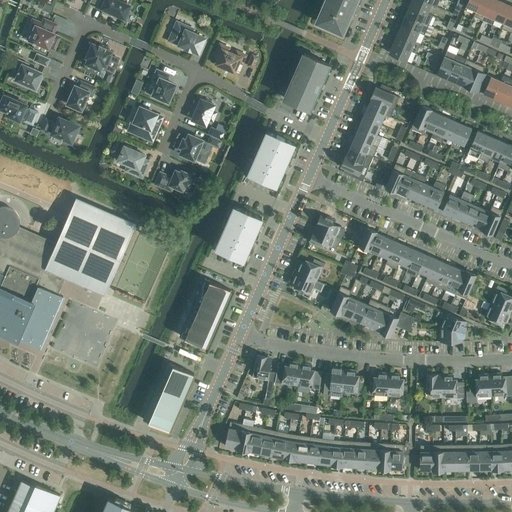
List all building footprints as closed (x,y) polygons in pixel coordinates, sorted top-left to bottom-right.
[(90,0),(90,1),(97,5),(96,6),(116,14),(115,16),(123,20),(126,19),(129,14),(127,11),(130,5),(118,0),(90,0)] [(356,5),(360,6),(355,4),(356,0),(323,0),(320,7),(322,8),(317,21),(342,32),(350,13),(356,15),(353,13),(356,5)] [(431,4),(422,0),(413,0),(411,6),(427,13),(431,4)] [(468,0),(466,6),(475,11),(476,11),(480,0),(468,0)] [(475,11),(473,16),(483,20),(491,0),(480,0),(476,11),(475,11)] [(496,0),(491,0),(483,20),(492,24),(495,19),(502,2),(496,0)] [(495,19),(503,23),(504,23),(511,6),(502,2),(495,19)] [(433,16),(427,13),(411,6),(406,15),(428,25),(433,16)] [(503,23),(501,28),(511,33),(511,30),(511,6),(504,23),(503,23)] [(428,25),(406,15),(402,25),(419,32),(424,34),(428,25)] [(33,19),(28,30),(33,32),(30,40),(33,41),(33,42),(36,43),(33,49),(46,54),(49,45),(54,48),(58,38),(53,36),(54,34),(53,33),(57,24),(44,19),(42,23),(33,19)] [(200,53),(205,42),(203,41),(205,38),(192,32),(193,30),(177,23),(169,40),(185,47),(184,49),(192,53),(193,50),(200,53)] [(415,41),(419,32),(402,25),(398,34),(415,41)] [(420,44),(415,41),(398,34),(394,43),(415,53),(416,53),(420,44)] [(390,53),(411,62),(415,53),(394,43),(390,53)] [(89,58),(84,69),(97,74),(102,63),(105,65),(111,52),(105,50),(106,48),(100,45),(99,47),(93,44),(92,48),(89,47),(87,53),(89,54),(88,57),(89,58)] [(245,55),(237,52),(235,55),(227,52),(229,48),(220,44),(217,52),(221,54),(217,63),(234,70),(238,61),(242,63),(245,55)] [(447,50),(437,72),(447,77),(457,55),(447,50)] [(304,53),(284,98),(309,109),(329,63),(304,53)] [(47,66),(49,59),(37,54),(34,60),(47,66)] [(248,65),(253,68),(258,57),(252,54),(248,65)] [(457,55),(447,77),(457,81),(466,59),(457,55)] [(466,59),(457,81),(466,85),(475,63),(466,59)] [(42,72),(27,66),(27,64),(18,60),(14,70),(19,72),(16,79),(26,84),(25,85),(36,90),(39,82),(38,82),(42,72)] [(476,89),(477,87),(480,89),(482,85),(486,74),(483,73),(485,67),(475,63),(466,85),(476,89)] [(106,70),(102,81),(108,84),(113,73),(106,70)] [(168,101),(172,92),(173,92),(176,87),(175,86),(175,85),(166,81),(168,75),(157,70),(153,79),(159,81),(153,95),(154,95),(153,97),(159,100),(160,98),(168,101)] [(482,85),(487,87),(484,93),(494,97),(501,81),(486,74),(482,85)] [(511,78),(503,75),(501,81),(494,97),(503,101),(511,81),(511,78)] [(67,104),(82,110),(88,95),(92,96),(96,87),(82,81),(79,87),(75,85),(71,95),(69,94),(66,101),(68,102),(67,104)] [(511,81),(503,101),(511,104),(511,81)] [(371,97),(372,97),(395,107),(399,97),(389,92),(391,88),(382,84),(380,88),(376,86),(371,97)] [(26,104),(14,99),(14,98),(13,98),(5,94),(5,95),(4,95),(3,98),(1,97),(0,98),(0,104),(0,107),(8,111),(7,115),(20,120),(22,115),(25,117),(24,121),(33,125),(38,112),(29,108),(28,111),(24,109),(26,104)] [(385,115),(390,117),(395,107),(372,97),(368,107),(385,114),(385,115)] [(201,99),(193,119),(206,124),(208,120),(212,122),(217,111),(212,109),(214,105),(211,103),(212,101),(206,99),(205,101),(201,99)] [(422,133),(424,128),(424,127),(431,110),(432,110),(432,109),(421,105),(411,128),(422,133)] [(415,109),(408,106),(406,112),(413,115),(415,109)] [(137,117),(135,116),(131,125),(135,126),(132,132),(152,141),(159,125),(157,124),(161,116),(141,107),(137,117)] [(363,117),(381,124),(385,115),(385,114),(368,107),(363,117)] [(424,127),(424,128),(433,132),(441,114),(432,110),(431,110),(424,127)] [(403,117),(410,120),(413,115),(406,112),(403,117)] [(431,137),(441,142),(443,136),(451,119),(441,114),(433,132),(431,137)] [(359,127),(376,134),(381,124),(363,117),(359,127)] [(46,118),(41,129),(47,132),(51,121),(46,118)] [(59,118),(53,133),(64,138),(63,141),(71,145),(76,134),(75,133),(78,126),(59,118)] [(451,119),(443,136),(453,140),(461,123),(451,119)] [(464,145),(465,141),(469,142),(473,133),(469,132),(471,128),(461,123),(453,140),(464,145)] [(407,128),(401,125),(398,132),(404,135),(407,128)] [(115,126),(112,132),(118,134),(121,128),(115,126)] [(33,127),(30,133),(36,136),(39,130),(33,127)] [(211,127),(208,133),(221,139),(224,133),(211,127)] [(355,137),(377,146),(382,137),(376,134),(359,127),(355,137)] [(478,130),(476,134),(473,133),(469,142),(472,144),(468,153),(478,158),(488,135),(478,130)] [(276,185),(295,143),(267,131),(249,173),(276,185)] [(395,139),(401,141),(404,135),(398,132),(395,139)] [(189,135),(187,140),(184,139),(181,146),(184,148),(181,153),(189,156),(188,158),(195,162),(199,152),(197,151),(202,140),(189,135)] [(488,162),(491,157),(490,157),(498,139),(488,135),(478,158),(488,162)] [(221,141),(210,136),(208,142),(219,147),(221,141)] [(355,137),(350,146),(373,156),(377,146),(355,137)] [(491,157),(500,161),(508,144),(498,139),(490,157),(491,157)] [(410,140),(408,146),(414,149),(417,143),(410,140)] [(114,146),(110,148),(111,153),(112,153),(111,153),(114,154),(115,154),(119,152),(118,147),(120,143),(116,141),(114,146)] [(421,152),(423,146),(417,143),(414,149),(421,152)] [(508,171),(510,165),(511,160),(511,145),(508,144),(500,161),(497,166),(508,171)] [(398,148),(393,145),(390,152),(395,154),(398,148)] [(145,155),(132,149),(133,148),(127,146),(127,147),(125,146),(119,160),(129,164),(126,170),(142,177),(147,165),(142,162),(145,155)] [(346,156),(363,164),(369,166),(373,156),(350,146),(346,156)] [(406,149),(404,155),(410,158),(413,152),(406,149)] [(430,149),(427,155),(434,158),(436,152),(430,149)] [(387,158),(392,161),(395,154),(390,152),(387,158)] [(417,161),(419,155),(413,152),(410,158),(417,161)] [(441,160),(443,155),(436,152),(434,158),(441,160)] [(345,156),(341,166),(345,168),(343,172),(353,176),(363,181),(369,166),(363,164),(346,156),(345,156)] [(426,158),(424,163),(430,166),(433,161),(426,158)] [(437,169),(439,164),(433,161),(430,166),(437,169)] [(453,161),(450,167),(457,170),(459,164),(453,161)] [(396,163),(385,187),(396,192),(396,191),(406,168),(396,163)] [(457,170),(463,173),(466,167),(459,164),(457,170)] [(389,168),(384,165),(381,172),(387,174),(389,168)] [(450,167),(448,172),(454,175),(457,170),(450,167)] [(406,195),(416,172),(406,168),(396,191),(406,195)] [(454,175),(461,178),(463,173),(457,170),(454,175)] [(477,170),(474,175),(481,178),(483,172),(477,170)] [(160,172),(155,184),(171,191),(174,186),(183,189),(183,188),(192,192),(197,194),(202,183),(197,181),(198,180),(189,176),(189,174),(182,171),(181,173),(176,171),(173,178),(160,172)] [(378,178),(384,181),(387,174),(381,172),(378,178)] [(416,200),(423,182),(426,177),(416,172),(406,195),(416,200)] [(488,181),(490,175),(483,172),(481,178),(488,181)] [(473,178),(471,184),(477,187),(480,181),(473,178)] [(497,178),(494,184),(501,187),(503,181),(497,178)] [(442,195),(446,185),(436,181),(433,186),(426,204),(436,208),(438,204),(441,206),(445,197),(442,195)] [(484,190),(486,184),(480,181),(477,187),(484,190)] [(507,190),(510,184),(503,181),(501,187),(507,190)] [(433,186),(423,182),(416,200),(426,204),(433,186)] [(493,187),(490,193),(497,195),(499,190),(493,187)] [(504,198),(506,193),(499,190),(497,195),(504,198)] [(450,194),(448,198),(445,197),(441,206),(444,207),(442,211),(453,216),(460,198),(450,194)] [(105,294),(136,222),(76,196),(56,244),(45,268),(64,276),(65,276),(105,293),(104,294),(105,294)] [(463,220),(470,203),(460,198),(453,216),(463,220)] [(473,224),(480,207),(470,203),(463,220),(473,224)] [(244,260),(262,217),(235,205),(216,248),(244,260)] [(492,234),(503,210),(492,206),(490,211),(482,229),(482,228),(482,229),(492,234)] [(57,293),(64,276),(45,268),(56,244),(18,228),(19,227),(19,226),(19,224),(19,223),(19,222),(19,221),(19,220),(19,219),(19,218),(19,217),(18,216),(18,215),(17,214),(17,213),(16,212),(15,211),(14,210),(13,209),(12,209),(11,208),(10,208),(9,207),(8,207),(7,207),(6,207),(4,207),(2,207),(1,207),(0,207),(0,331),(17,339),(18,337),(40,346),(41,346),(40,346),(62,296),(62,297),(63,296),(57,293)] [(482,229),(490,211),(480,207),(473,224),(482,228),(482,229)] [(340,212),(331,208),(328,214),(337,218),(340,212)] [(317,224),(318,224),(316,228),(340,239),(345,229),(332,224),(334,219),(321,214),(317,224)] [(510,220),(504,217),(501,224),(507,226),(510,220)] [(359,224),(351,243),(358,246),(358,245),(366,227),(359,224)] [(498,231),(504,233),(507,226),(501,224),(498,231)] [(377,232),(366,227),(358,245),(369,250),(376,232),(377,232)] [(309,241),(322,247),(324,243),(336,248),(340,239),(316,228),(315,232),(314,231),(309,241)] [(376,232),(369,250),(379,254),(386,237),(377,232),(376,232)] [(386,237),(379,254),(388,258),(389,258),(396,241),(386,237)] [(396,268),(399,263),(398,263),(406,245),(396,241),(389,258),(388,258),(386,264),(396,268)] [(399,263),(408,267),(416,250),(406,245),(398,263),(399,263)] [(416,277),(419,271),(418,271),(426,254),(416,250),(408,267),(406,272),(416,277)] [(419,271),(428,275),(428,276),(436,258),(426,254),(418,271),(419,271)] [(428,275),(425,281),(436,285),(446,263),(436,258),(428,276),(428,275)] [(297,268),(299,268),(297,272),(317,281),(324,263),(314,259),(312,263),(307,260),(305,263),(300,261),(297,268)] [(351,262),(345,259),(343,266),(348,268),(351,263),(351,262)] [(357,266),(351,263),(348,268),(355,271),(357,266)] [(446,263),(436,285),(446,290),(456,267),(446,263)] [(346,275),(346,274),(348,268),(343,266),(340,272),(346,275)] [(365,267),(362,272),(369,275),(371,270),(365,267)] [(456,267),(446,290),(455,294),(465,271),(456,267)] [(346,274),(353,277),(355,271),(348,268),(346,274)] [(376,278),(378,273),(371,270),(369,275),(376,278)] [(465,270),(465,271),(455,294),(466,299),(468,293),(471,287),(476,275),(465,270)] [(294,275),(291,282),(296,284),(295,287),(302,291),(304,291),(303,295),(309,298),(311,294),(313,289),(315,288),(321,291),(324,284),(317,281),(297,272),(295,276),(294,275)] [(359,281),(365,284),(368,279),(361,276),(359,281)] [(385,276),(382,281),(389,284),(391,278),(385,276)] [(206,347),(231,290),(205,278),(180,336),(206,347)] [(396,287),(398,281),(391,278),(389,284),(396,287)] [(371,280),(369,286),(375,289),(378,283),(371,280)] [(382,292),(384,286),(378,283),(375,289),(382,292)] [(405,284),(402,290),(409,293),(411,287),(405,284)] [(341,314),(341,313),(349,296),(351,290),(341,286),(339,290),(336,297),(330,310),(341,314)] [(511,300),(511,299),(511,296),(506,294),(508,290),(498,286),(490,303),(510,311),(511,308),(511,300)] [(415,296),(418,290),(411,287),(409,293),(415,296)] [(476,289),(471,287),(468,293),(474,296),(476,289)] [(330,295),(336,297),(339,290),(333,288),(330,295)] [(391,289),(388,294),(395,297),(397,292),(391,289)] [(402,300),(404,295),(397,292),(395,297),(402,300)] [(424,293),(422,298),(429,301),(431,296),(424,293)] [(351,318),(358,300),(349,296),(341,313),(351,318)] [(435,304),(438,299),(431,296),(429,301),(435,304)] [(370,299),(368,304),(361,322),(371,326),(381,303),(370,299)] [(361,322),(368,304),(358,300),(351,318),(361,322)] [(444,301),(442,307),(448,310),(451,304),(444,301)] [(321,309),(327,311),(329,305),(323,303),(321,309)] [(389,313),(391,308),(381,303),(371,326),(380,330),(381,330),(388,313),(389,313)] [(408,303),(405,310),(412,313),(415,306),(408,303)] [(507,322),(509,315),(508,315),(510,311),(490,303),(484,317),(500,323),(502,320),(507,322)] [(455,313),(457,307),(451,304),(448,310),(455,313)] [(462,308),(459,314),(464,317),(467,310),(462,308)] [(401,312),(399,318),(395,325),(402,328),(407,315),(401,312)] [(380,330),(380,331),(391,336),(395,325),(399,318),(389,313),(388,313),(381,330),(380,330)] [(446,313),(440,326),(465,332),(466,326),(465,326),(467,322),(446,313)] [(408,330),(414,318),(407,315),(402,328),(408,330)] [(440,326),(440,341),(463,341),(463,337),(464,337),(465,332),(440,326)] [(267,358),(267,357),(256,355),(254,369),(258,369),(257,378),(267,380),(271,359),(267,358)] [(278,363),(275,382),(297,385),(300,364),(296,363),(297,362),(289,361),(289,365),(278,363)] [(194,373),(168,362),(143,419),(169,431),(194,373)] [(312,365),(304,364),(304,365),(300,364),(297,385),(311,388),(313,378),(314,371),(311,370),(312,365)] [(326,376),(324,394),(342,396),(342,391),(344,370),(341,370),(341,368),(333,368),(332,377),(326,376)] [(342,391),(360,393),(362,383),(358,382),(359,376),(355,376),(356,370),(348,369),(348,371),(344,370),(342,391)] [(370,383),(369,394),(388,395),(389,374),(385,374),(385,373),(378,372),(377,377),(374,377),(373,383),(370,383)] [(400,379),(400,373),(393,373),(393,374),(389,374),(388,395),(406,396),(407,386),(403,385),(403,379),(400,379)] [(479,374),(479,379),(476,379),(476,397),(491,396),(490,374),(486,375),(486,373),(479,374)] [(494,374),(490,374),(491,396),(506,395),(511,394),(511,384),(506,385),(505,378),(502,378),(501,373),(494,373),(494,374)] [(431,388),(431,397),(441,397),(442,376),(438,376),(438,374),(427,374),(427,388),(431,388)] [(445,374),(445,376),(442,376),(441,397),(456,397),(456,380),(453,380),(453,374),(445,374)] [(313,378),(311,388),(319,389),(321,379),(313,378)] [(225,446),(237,448),(242,424),(230,421),(228,432),(222,431),(220,440),(226,441),(225,446)] [(237,448),(237,449),(248,451),(253,426),(242,424),(237,448)] [(260,453),(265,428),(253,426),(248,451),(260,453)] [(272,455),(277,431),(265,428),(260,453),(272,455)] [(283,457),(288,433),(277,431),(272,455),(283,457)] [(298,435),(288,433),(283,457),(283,458),(295,460),(295,459),(298,435)] [(307,461),(310,437),(298,435),(295,459),(307,461)] [(319,462),(322,438),(310,437),(307,461),(319,462)] [(331,464),(334,440),(322,438),(319,462),(330,464),(331,464)] [(330,464),(330,465),(343,466),(343,465),(344,441),(334,440),(331,464),(330,464)] [(356,442),(344,441),(343,465),(355,466),(356,442)] [(367,467),(368,442),(356,442),(355,466),(367,467)] [(378,468),(380,443),(368,442),(367,467),(378,468)] [(511,468),(511,442),(502,444),(504,469),(511,468)] [(378,468),(378,469),(390,469),(390,468),(389,468),(391,444),(380,443),(378,468)] [(389,468),(390,468),(402,469),(402,465),(408,465),(408,455),(403,455),(403,444),(391,444),(389,468)] [(480,469),(480,444),(468,445),(468,469),(480,469)] [(492,469),(491,444),(480,444),(480,469),(491,469),(492,469)] [(491,469),(491,470),(504,469),(502,444),(491,444),(492,469),(491,469)] [(415,455),(415,465),(420,465),(420,470),(433,470),(433,445),(420,445),(420,455),(415,455)] [(433,470),(433,471),(444,471),(444,470),(444,445),(433,445),(433,470)] [(456,470),(456,445),(444,445),(444,470),(456,470)] [(468,469),(468,445),(456,445),(456,470),(468,469)] [(8,511),(52,511),(60,494),(36,484),(36,486),(22,480),(8,511)] [(134,511),(135,511),(136,510),(108,498),(106,503),(101,511),(134,511)]
